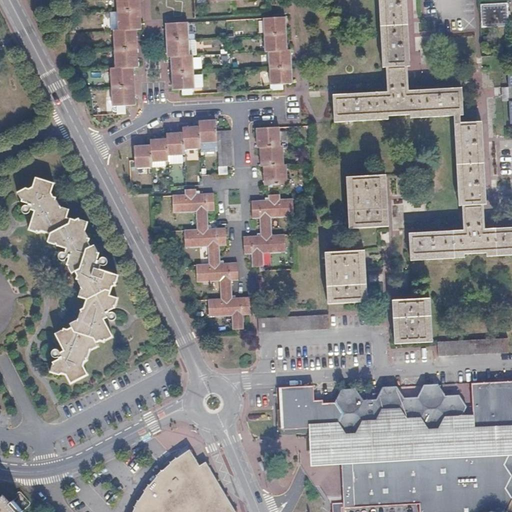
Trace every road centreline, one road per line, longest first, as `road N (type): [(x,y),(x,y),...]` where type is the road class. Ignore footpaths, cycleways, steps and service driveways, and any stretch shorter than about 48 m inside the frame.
road 1 (tertiary): [(90,152),(205,385)]
road 2 (residential): [(0,468),(48,469),(194,406)]
road 3 (residential): [(379,371),(378,335),(266,341),(265,380)]
road 4 (tertiary): [(9,0),(90,152)]
road 5 (residential): [(236,107),(157,112),(90,152)]
road 6 (residential): [(379,371),(511,363)]
